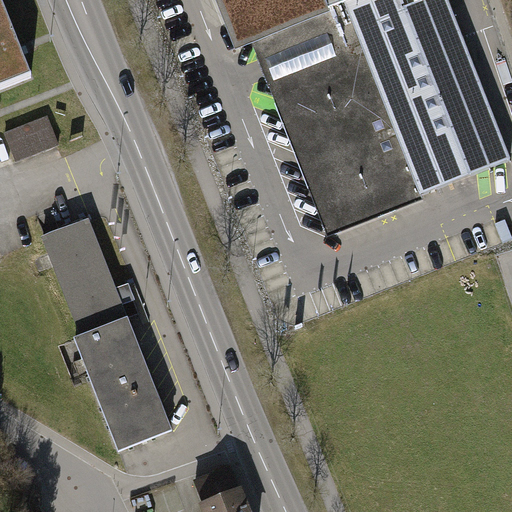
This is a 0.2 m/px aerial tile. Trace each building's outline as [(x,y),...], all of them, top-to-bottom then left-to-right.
[(0,0),(0,96),(44,80),(11,0),(0,0)] [(258,53),(334,242),(511,170),(511,151),(451,0),(436,0),(409,11),(404,0),(330,0),(335,12),(291,30),(294,38),(258,53)] [(49,122),(8,137),(19,166),(60,150),(49,122)] [(45,239),(83,338),(128,321),(89,222),(45,239)] [(77,340),(121,452),(171,433),(128,321),(83,338),(77,340)] [(202,508),(203,511),(248,511),(240,492),(202,508)]
